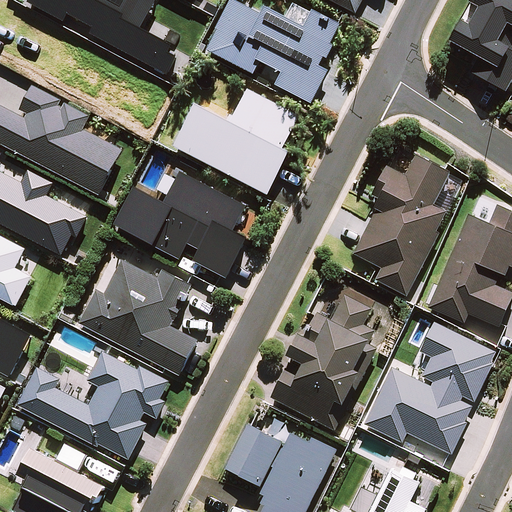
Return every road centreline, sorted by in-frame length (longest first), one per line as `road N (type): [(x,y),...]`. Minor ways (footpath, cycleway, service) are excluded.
road 1 (residential): [(386,72),(159,511)]
road 2 (residential): [(511,157),(401,83)]
